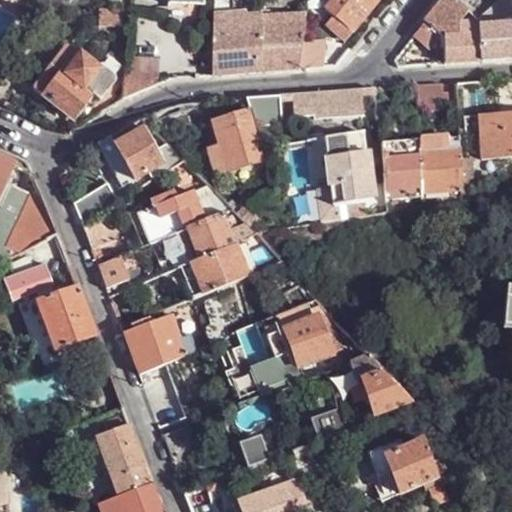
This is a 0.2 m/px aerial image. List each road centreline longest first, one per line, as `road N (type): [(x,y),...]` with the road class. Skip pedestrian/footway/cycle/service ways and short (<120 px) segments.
road 1 (residential): [(40,159),(176,511)]
road 2 (residential): [(40,159),(179,94),(349,80)]
road 3 (residential): [(511,70),(349,80)]
